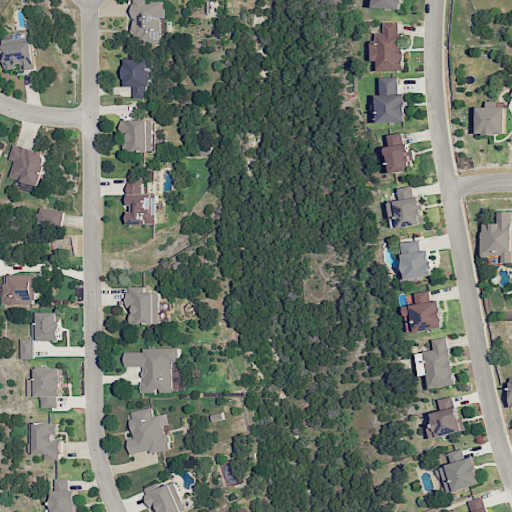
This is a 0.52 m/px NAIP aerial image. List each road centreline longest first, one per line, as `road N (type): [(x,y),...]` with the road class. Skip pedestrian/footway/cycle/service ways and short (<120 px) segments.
road 1 (residential): [(87,0),(94,434),(115,511)]
road 2 (residential): [(511,485),(487,400),(437,130),(433,0)]
